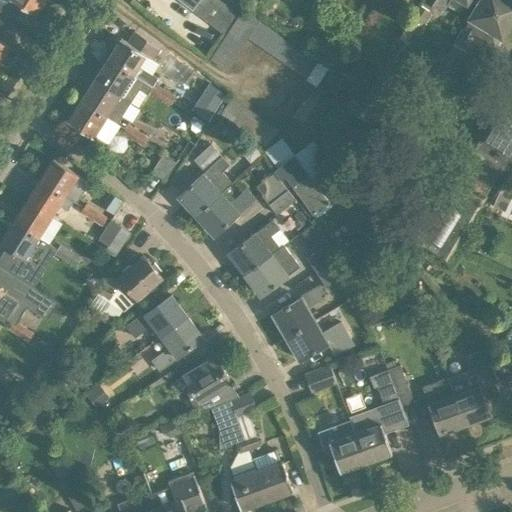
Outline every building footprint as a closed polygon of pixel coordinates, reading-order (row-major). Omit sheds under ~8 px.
[(0,0),(0,13),(13,22),(22,8),(35,16),(45,0),(0,0)] [(182,0),(181,2),(192,10),(199,0),(182,0)] [(199,0),(192,10),(202,18),(215,0),(199,0)] [(227,6),(218,0),(215,0),(202,18),(212,26),(227,6)] [(434,0),(431,6),(441,13),(446,6),(458,13),(466,0),(434,0)] [(511,1),(509,0),(481,0),(469,21),(464,29),(462,28),(446,55),(439,51),(432,63),(452,75),(470,46),(485,55),(490,46),(495,49),(500,40),(499,39),(511,17),(511,1)] [(417,36),(432,13),(419,5),(404,27),(417,36)] [(212,26),(223,34),(236,13),(227,6),(212,26)] [(247,39),(258,22),(241,11),(225,36),(242,47),(247,39)] [(0,62),(10,47),(1,41),(13,22),(0,13),(0,62)] [(267,28),(258,22),(247,39),(256,45),(267,28)] [(275,33),(267,28),(256,45),(264,50),(275,33)] [(107,57),(151,86),(152,86),(154,82),(157,78),(139,67),(146,56),(153,61),(161,48),(136,33),(129,44),(119,38),(107,57)] [(284,39),(275,33),(264,50),(272,56),(284,39)] [(242,47),(225,36),(220,44),(237,55),(242,47)] [(292,45),(284,39),(272,56),(281,62),(292,45)] [(237,55),(220,44),(215,52),(232,63),(237,55)] [(301,50),(292,45),(281,62),(289,67),(301,50)] [(309,56),(301,50),(289,67),(298,73),(309,56)] [(232,63),(215,52),(209,60),(227,71),(232,63)] [(317,62),(309,56),(298,73),(306,79),(317,62)] [(148,93),(149,92),(150,90),(149,90),(151,86),(107,57),(94,78),(131,102),(139,90),(147,95),(148,93)] [(337,79),(331,75),(325,84),(331,87),(337,79)] [(81,99),(118,123),(131,102),(94,78),(81,99)] [(149,90),(150,90),(149,92),(158,98),(164,89),(154,82),(152,86),(151,86),(149,90)] [(226,95),(209,84),(191,110),(208,122),(226,95)] [(175,96),(164,89),(158,98),(169,105),(173,100),(175,96)] [(484,195),(509,155),(511,157),(511,90),(482,139),(454,179),(452,178),(413,241),(445,261),(486,196),(484,195)] [(240,104),(231,98),(219,115),(228,122),(240,104)] [(94,138),(108,146),(121,125),(118,123),(81,99),(67,122),(94,139),(94,138)] [(240,104),(228,122),(238,128),(250,111),(240,104)] [(250,111),(238,128),(247,134),(259,117),(250,111)] [(259,117),(247,134),(256,141),(268,123),(259,117)] [(425,126),(416,120),(407,133),(416,139),(425,126)] [(265,147),(277,130),(268,123),(256,141),(265,147)] [(122,133),(131,139),(137,130),(128,124),(125,128),(122,133)] [(142,146),(145,140),(148,136),(137,130),(131,139),(142,146)] [(264,151),(270,160),(288,147),(282,138),(264,151)] [(294,155),(276,168),(274,170),(282,180),(285,178),(313,216),(329,204),(329,203),(347,189),(313,141),(294,155)] [(230,182),(221,172),(229,165),(221,156),(210,144),(193,160),(204,172),(177,196),(194,214),(220,191),(230,182)] [(450,157),(434,145),(425,156),(441,168),(450,157)] [(288,147),(270,160),(276,168),(294,155),(288,147)] [(162,154),(150,172),(164,181),(176,163),(162,154)] [(53,159),(41,179),(67,195),(79,176),(53,159)] [(418,167),(404,186),(422,198),(441,171),(427,160),(421,169),(418,167)] [(262,195),(261,195),(267,202),(285,188),(280,181),(282,180),(274,170),(272,171),(274,173),(256,187),(262,195)] [(66,197),(67,195),(41,179),(27,200),(54,216),(60,206),(67,211),(73,201),(66,197)] [(511,184),(502,181),(494,203),(511,209),(511,207),(511,184)] [(246,188),(231,202),(220,191),(194,214),(214,236),(240,212),(255,198),(246,188)] [(267,202),(276,215),(295,200),(287,190),(285,188),(267,202)] [(54,216),(27,200),(15,220),(41,236),(54,216)] [(91,218),(97,209),(86,201),(80,211),(91,218)] [(102,223),(107,216),(97,209),(91,218),(101,226),(102,223)] [(99,238),(108,243),(121,223),(112,217),(99,238)] [(0,242),(0,243),(26,260),(40,269),(53,247),(40,238),(41,236),(15,220),(0,242)] [(279,230),(272,220),(256,232),(255,232),(228,253),(243,273),(279,246),(271,236),(279,230)] [(105,248),(116,255),(132,230),(121,223),(108,243),(105,248)] [(370,255),(356,236),(337,250),(351,269),(370,255)] [(64,260),(70,250),(59,243),(53,253),(64,260)] [(328,244),(306,258),(314,271),(336,256),(328,244)] [(288,275),(299,267),(283,245),(280,248),(279,246),(243,273),(260,296),(289,276),(288,275)] [(74,267),(81,257),(70,250),(64,260),(74,267)] [(27,265),(12,255),(6,252),(0,260),(0,265),(18,277),(26,282),(34,269),(27,265)] [(143,256),(117,278),(116,279),(109,275),(97,294),(124,311),(136,300),(135,300),(162,277),(143,256)] [(314,271),(325,287),(349,272),(338,257),(337,258),(336,256),(314,271)] [(398,282),(418,273),(413,261),(393,270),(398,282)] [(26,282),(17,296),(49,316),(57,302),(26,282)] [(272,314),(285,336),(315,318),(309,308),(327,297),(320,286),(303,296),(302,296),(272,314)] [(16,299),(5,292),(6,291),(0,287),(0,317),(4,320),(16,299)] [(150,326),(159,337),(186,316),(171,295),(126,328),(134,338),(150,326)] [(202,339),(186,316),(159,337),(167,348),(151,360),(159,372),(177,359),(176,358),(202,339)] [(13,318),(8,326),(18,333),(23,325),(13,318)] [(341,321),(323,331),(315,318),(285,336),(299,361),(327,344),(333,355),(354,343),(341,321)] [(23,325),(18,333),(29,340),(33,332),(23,325)] [(448,378),(465,424),(490,415),(480,387),(497,381),(494,373),(479,351),(465,356),(470,370),(448,378)] [(238,397),(229,382),(230,381),(218,361),(212,365),(209,360),(182,376),(183,377),(172,383),(178,393),(183,390),(196,412),(210,407),(231,400),(238,397)] [(386,364),(388,370),(396,366),(394,361),(386,364)] [(402,407),(414,403),(400,365),(396,366),(388,370),(402,407)] [(335,381),(330,367),(306,376),(311,390),(335,381)] [(408,423),(402,407),(388,370),(369,377),(373,388),(376,387),(383,405),(350,416),(352,423),(366,463),(392,453),(384,432),(408,423)] [(67,376),(60,381),(64,387),(71,383),(67,376)] [(25,386),(11,378),(9,382),(7,386),(20,394),(25,386)] [(465,424),(448,378),(421,388),(438,434),(465,424)] [(107,398),(105,396),(98,388),(88,397),(96,407),(107,398)] [(250,393),(238,397),(231,400),(248,449),(249,450),(259,446),(247,412),(256,409),(250,393)] [(248,449),(231,400),(210,407),(218,429),(228,426),(234,443),(238,452),(248,449)] [(178,420),(160,427),(162,434),(170,438),(183,432),(178,420)] [(351,423),(350,420),(318,432),(326,455),(333,452),(341,473),(366,463),(352,423),(351,423)] [(279,460),(275,450),(252,458),(256,470),(267,500),(293,490),(281,460),(279,460)] [(64,462),(52,469),(76,510),(88,503),(64,462)] [(267,500),(256,470),(230,480),(242,510),(267,500)] [(197,511),(206,509),(192,472),(167,481),(169,487),(151,494),(158,511),(197,511)] [(138,491),(148,488),(142,473),(133,477),(138,491)] [(120,511),(158,511),(151,494),(150,494),(148,489),(117,502),(120,511)]
